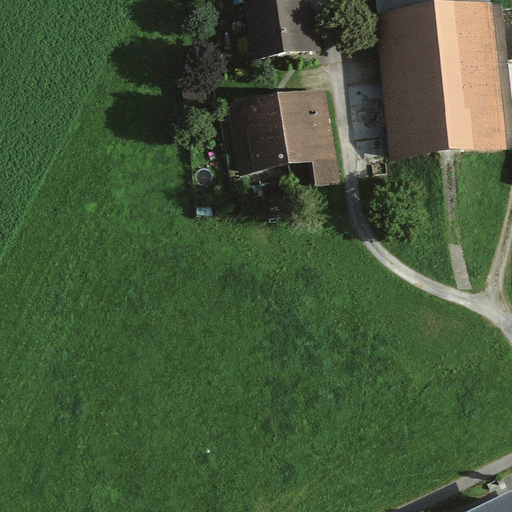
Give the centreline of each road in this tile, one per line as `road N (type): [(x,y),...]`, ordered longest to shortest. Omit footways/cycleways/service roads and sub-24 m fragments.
road 1 (track): [(511,330),(387,260),(365,235),(318,0)]
road 2 (track): [(395,511),(511,457)]
